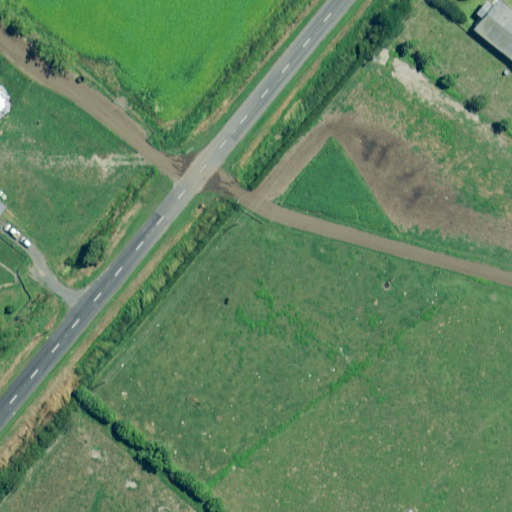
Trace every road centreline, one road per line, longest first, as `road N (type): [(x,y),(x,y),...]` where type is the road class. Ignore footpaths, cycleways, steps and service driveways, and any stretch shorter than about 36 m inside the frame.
road 1 (unclassified): [(0,415),(343,0)]
road 2 (track): [(195,180),(0,25)]
